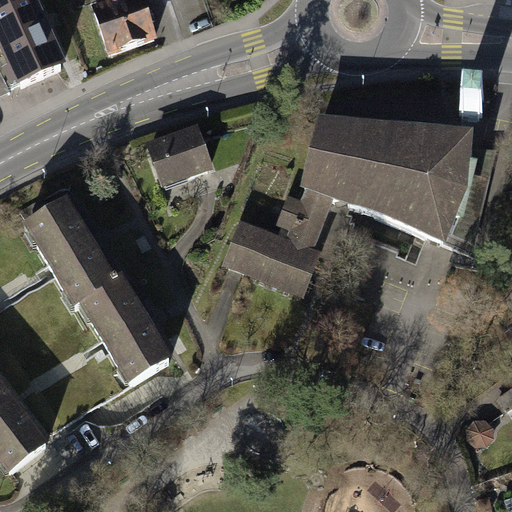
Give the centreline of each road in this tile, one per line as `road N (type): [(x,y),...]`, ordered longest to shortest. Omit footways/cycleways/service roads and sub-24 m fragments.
road 1 (residential): [(456,511),(425,413),(387,376),(279,351),(222,363),(143,407),(3,511)]
road 2 (tertiary): [(0,164),(93,117),(322,35)]
